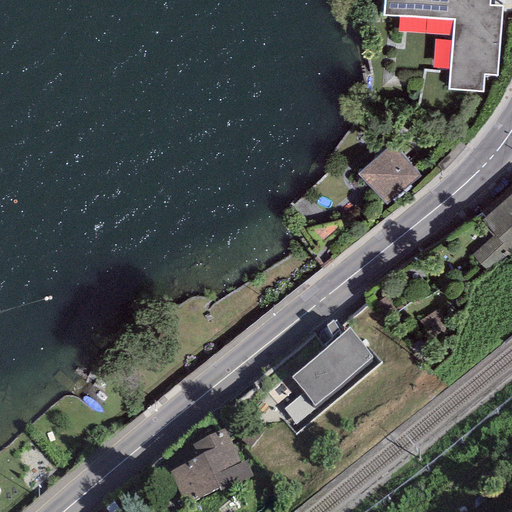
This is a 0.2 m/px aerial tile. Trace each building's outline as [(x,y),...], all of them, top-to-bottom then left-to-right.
[(486,0),(376,0),(375,12),(450,17),(445,89),(480,92),(481,76),(494,77),(499,5),(487,4),(486,0)] [(421,176),(394,143),(358,173),(385,206),(421,176)] [(511,194),(481,221),(494,236),(472,255),(487,273),(509,254),(511,256),(511,194)] [(436,311),(420,320),(432,342),(448,333),(436,311)] [(374,358),(348,328),(291,378),(316,407),(374,358)] [(240,463),(224,429),(191,445),(197,457),(169,472),(185,505),(219,489),(221,492),(254,476),(246,460),(240,463)]
